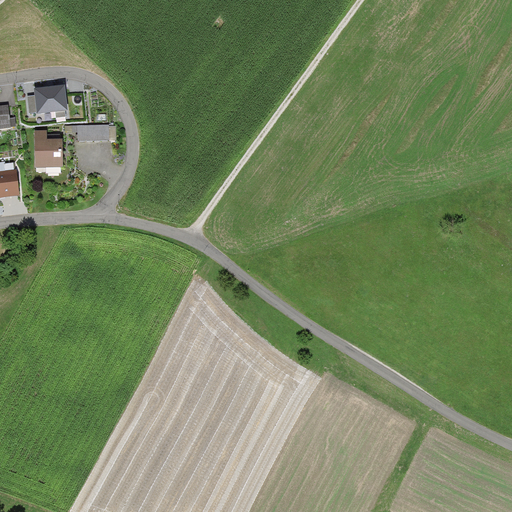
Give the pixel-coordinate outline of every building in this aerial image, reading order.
[(68,112),(65,86),(50,88),(34,90),(35,96),(27,97),(30,113),(37,112),(37,116),(68,112)] [(0,130),(11,129),(11,127),(16,127),(15,118),(10,119),(9,105),(0,105),(0,130)] [(78,133),(78,142),(114,141),(114,128),(110,128),(110,126),(72,126),(72,131),(72,133),(78,133)] [(35,131),(36,168),(63,167),(63,155),(63,140),(47,140),(47,131),(35,131)] [(0,171),(14,170),(13,163),(6,164),(5,162),(0,162),(0,171)] [(0,171),(0,198),(6,198),(20,196),(17,170),(14,170),(0,171)]
